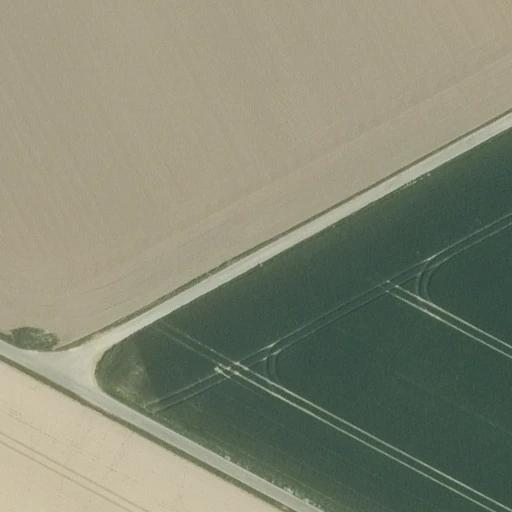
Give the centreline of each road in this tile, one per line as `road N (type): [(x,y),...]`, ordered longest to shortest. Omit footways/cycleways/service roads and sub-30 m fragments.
road 1 (track): [(43,363),(511,120)]
road 2 (unclassified): [(324,511),(0,340)]
